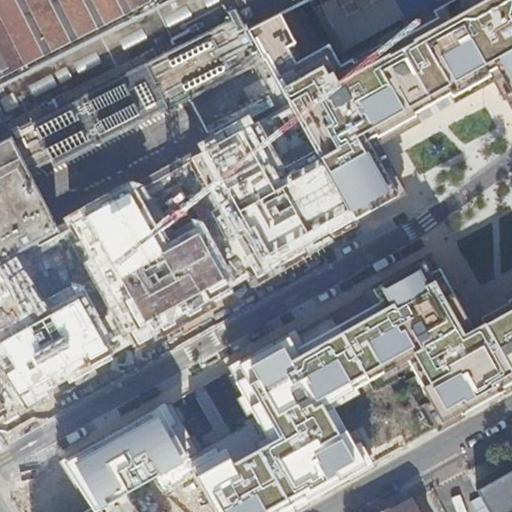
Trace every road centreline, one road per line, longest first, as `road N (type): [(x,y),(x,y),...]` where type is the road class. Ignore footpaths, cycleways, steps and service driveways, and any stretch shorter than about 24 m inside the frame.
road 1 (residential): [(0,459),(405,234),(511,159)]
road 2 (residential): [(329,511),(511,407)]
